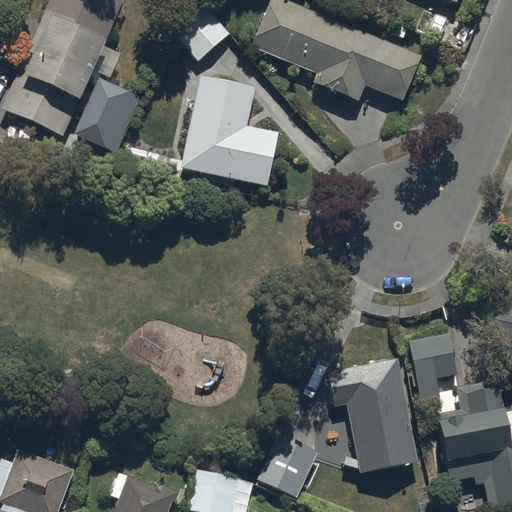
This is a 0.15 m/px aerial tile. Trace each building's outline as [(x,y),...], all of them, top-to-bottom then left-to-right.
[(50,0),(1,108),(62,136),(124,0),(50,0)] [(182,0),(161,16),(195,60),(229,34),(203,0),(182,0)] [(420,55),(286,0),(269,0),(251,44),(317,72),(314,80),(357,98),(364,82),(402,98),(420,55)] [(199,76),(180,165),(265,186),(278,129),(247,122),(254,87),(199,76)] [(511,308),(496,317),(511,347),(511,308)] [(447,332),(407,338),(417,402),(438,399),(434,376),(453,373),(447,332)] [(396,355),(324,367),(332,407),(346,406),(360,472),(414,463),(396,355)] [(496,380),(455,386),(458,408),(436,413),(448,480),(472,476),(474,485),(481,483),(488,510),(511,504),(511,444),(507,445),(496,380)] [(314,449),(276,432),(256,478),(295,494),(314,449)] [(1,508),(0,507),(0,511),(57,511),(74,469),(18,450),(0,496),(0,500),(4,502),(1,508)] [(230,511),(239,467),(194,459),(186,509),(202,511),(230,511)] [(167,511),(175,492),(161,484),(157,491),(149,489),(151,484),(127,475),(112,511),(167,511)]
